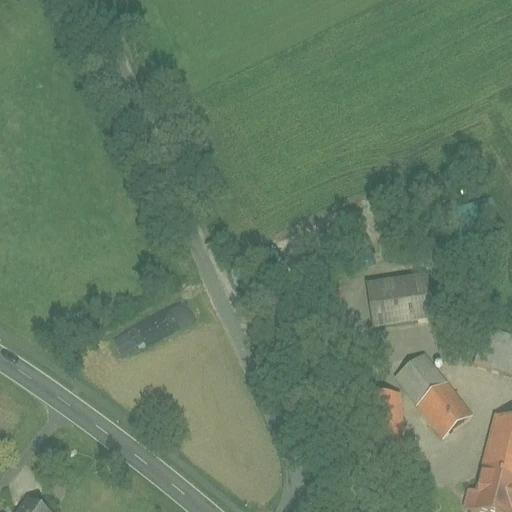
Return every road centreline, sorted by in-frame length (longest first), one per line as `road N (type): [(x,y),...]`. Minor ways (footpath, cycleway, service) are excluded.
road 1 (unclassified): [(90,0),(286,445),(303,492),(297,511)]
road 2 (tertiary): [(0,360),(204,511)]
